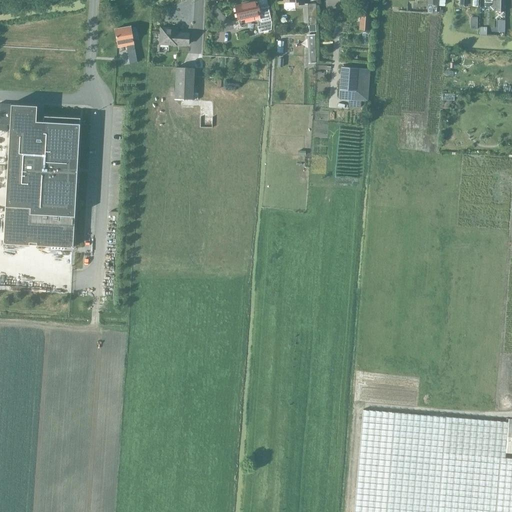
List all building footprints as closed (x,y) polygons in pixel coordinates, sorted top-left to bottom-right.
[(272,18),(269,8),(271,6),(269,5),(267,0),(261,0),(258,1),(258,0),(236,5),(239,19),(241,28),(258,24),(260,33),(272,30),(273,23),(272,20),(273,19),(272,18)] [(495,0),(495,11),(504,11),(504,0),(495,0)] [(316,31),(315,25),(316,25),(316,3),(308,4),(309,25),(309,32),(316,31)] [(359,29),(369,30),(371,13),(361,12),(359,29)] [(131,26),(115,29),(118,44),(126,43),(130,63),(137,62),(131,26)] [(160,44),(176,45),(176,43),(188,44),(189,33),(177,32),(177,28),(161,27),(160,44)] [(355,35),(353,59),(356,60),(356,62),(367,63),(369,34),(359,34),(358,36),(355,35)] [(339,99),(367,101),(370,69),(342,66),(339,99)] [(175,99),(193,100),(194,68),(176,67),(175,99)] [(73,248),(80,118),(44,116),(43,121),(36,121),(37,105),(11,104),(3,244),(29,245),(30,242),(37,242),(36,245),(73,248)] [(86,166),(86,176),(102,176),(101,146),(94,146),(94,166),(86,166)] [(363,409),(354,511),(511,511),(511,458),(505,458),(506,452),(511,452),(511,419),(509,419),(508,421),(363,409)]
